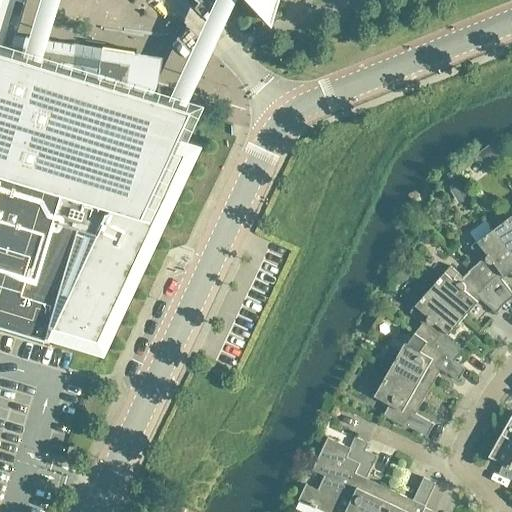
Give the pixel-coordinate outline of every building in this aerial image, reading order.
[(41,48),(55,0),(35,0),(21,46),(30,47),(41,48)] [(173,106),(181,109),(231,0),(211,0),(164,104),(173,106)] [(246,0),(267,22),(273,0),(246,0)] [(0,327),(42,340),(41,342),(42,343),(47,327),(51,329),(51,330),(96,343),(184,154),(169,149),(187,110),(181,109),(173,106),(164,104),(66,74),(68,63),(70,53),(41,48),(30,47),(21,46),(12,44),(0,40),(0,327)] [(494,148),(475,161),(484,173),(503,160),(494,148)] [(459,181),(449,187),(454,194),(463,189),(459,181)] [(511,215),(495,228),(511,250),(511,215)] [(511,270),(511,250),(495,228),(471,246),(481,260),(472,268),(505,303),(511,297),(511,292),(502,279),(511,270)] [(420,237),(420,238),(420,239),(420,240),(420,241),(421,242),(422,243),(423,243),(424,244),(425,244),(426,244),(427,244),(428,244),(429,243),(430,243),(431,242),(431,241),(432,240),(432,239),(432,238),(432,237),(432,236),(431,235),(431,234),(430,233),(429,233),(428,232),(427,232),(426,232),(425,232),(424,232),(423,233),(422,233),(421,234),(420,235),(420,236),(420,237)] [(404,281),(411,273),(403,265),(396,273),(404,281)] [(505,303),(472,268),(463,276),(450,266),(430,289),(464,318),(480,299),(496,313),(505,303)] [(447,337),(464,318),(430,289),(410,312),(422,322),(415,333),(425,341),(426,340),(454,360),(463,351),(447,337)] [(425,341),(415,333),(408,344),(405,342),(390,369),(428,391),(441,369),(459,379),(466,368),(454,360),(426,340),(425,341)] [(428,435),(434,423),(416,413),(428,391),(390,369),(375,396),(389,404),(383,416),(428,435)] [(511,414),(502,433),(511,439),(511,414)] [(511,439),(502,433),(489,456),(503,464),(499,474),(511,479),(511,489),(511,491),(511,439)] [(343,497),(365,450),(369,443),(355,436),(350,447),(328,437),(313,469),(325,475),(318,489),(306,483),(298,500),(324,511),(336,511),(344,498),(343,497)] [(365,450),(343,497),(344,498),(336,511),(379,511),(390,489),(367,478),(378,455),(365,450)] [(421,511),(424,507),(425,507),(426,505),(425,505),(436,483),(423,477),(413,499),(390,489),(379,511),(421,511)]
